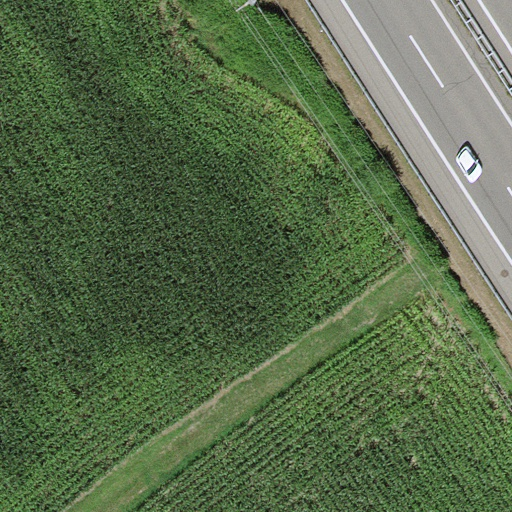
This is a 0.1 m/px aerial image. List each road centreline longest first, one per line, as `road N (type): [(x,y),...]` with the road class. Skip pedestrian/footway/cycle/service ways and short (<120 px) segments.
road 1 (track): [(84,511),(396,289)]
road 2 (motorway): [(386,0),(511,192)]
